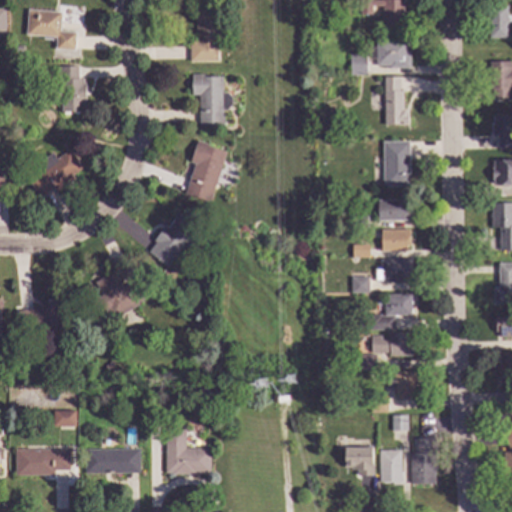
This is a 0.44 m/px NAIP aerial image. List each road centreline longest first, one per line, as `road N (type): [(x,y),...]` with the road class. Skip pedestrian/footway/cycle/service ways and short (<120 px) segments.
road 1 (residential): [(469,511),(454,283),(450,0)]
road 2 (residential): [(125,0),(142,137),(125,199),(68,240),(0,248)]
